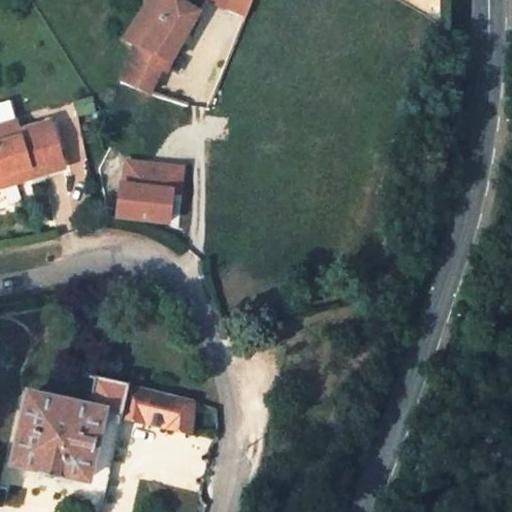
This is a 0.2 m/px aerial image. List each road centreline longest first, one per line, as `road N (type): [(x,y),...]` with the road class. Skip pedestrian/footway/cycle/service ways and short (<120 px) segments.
road 1 (tertiary): [(372,511),(445,308),(477,169),(491,0)]
road 2 (residential): [(0,270),(117,251),(181,267),(257,375),(252,454),(235,511)]
